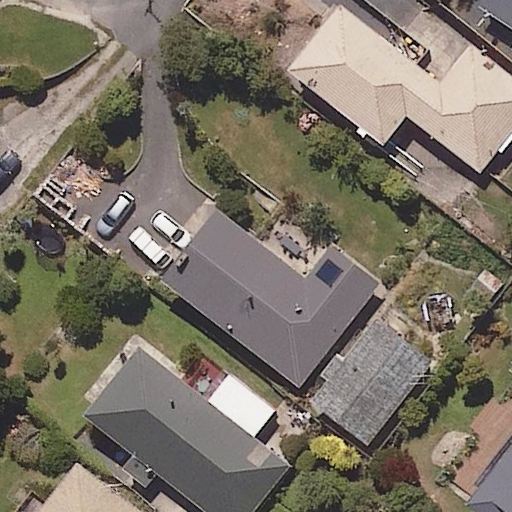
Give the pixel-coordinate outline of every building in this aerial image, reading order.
[(511,0),(494,0),(488,9),(511,25),(511,0)] [(447,86),(342,9),(290,79),(387,151),(411,117),(487,174),(511,140),(511,81),(472,52),(447,86)] [(312,282),(226,214),(171,284),(304,388),(384,287),(337,250),(312,282)] [(326,378),(332,383),(314,405),(368,448),(435,364),(381,321),(350,360),(344,355),(326,378)] [(213,403),(146,349),(91,418),(208,511),(261,511),(295,470),(257,439),(278,413),(233,377),(213,403)] [(511,511),(511,453),(469,506),(476,511),(511,511)] [(142,511),(84,467),(49,511),(142,511)]
